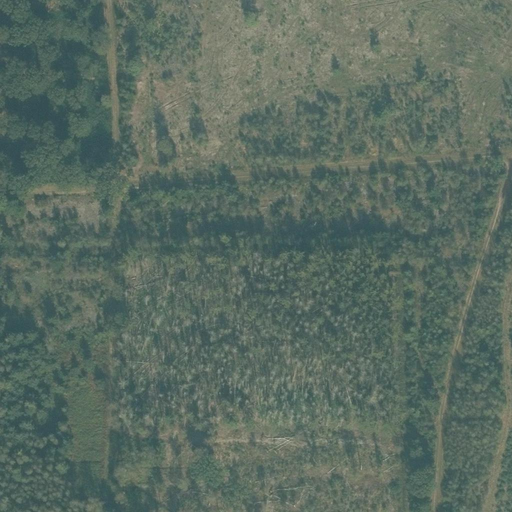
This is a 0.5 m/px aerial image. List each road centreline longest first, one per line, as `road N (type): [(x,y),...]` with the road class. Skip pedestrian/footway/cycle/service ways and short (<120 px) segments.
road 1 (track): [(97,0),(110,181),(511,151)]
road 2 (track): [(511,186),(482,255),(442,417),(435,511)]
